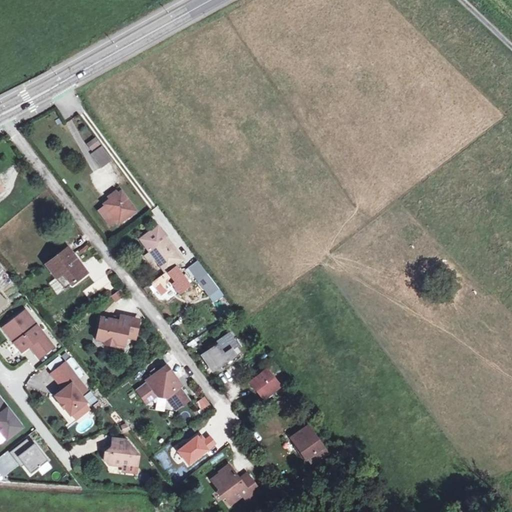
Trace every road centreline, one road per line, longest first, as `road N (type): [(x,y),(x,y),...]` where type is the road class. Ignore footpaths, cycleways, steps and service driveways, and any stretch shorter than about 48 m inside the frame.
road 1 (residential): [(2,115),(220,405)]
road 2 (secondary): [(63,81),(209,0)]
road 3 (residential): [(63,81),(153,205)]
